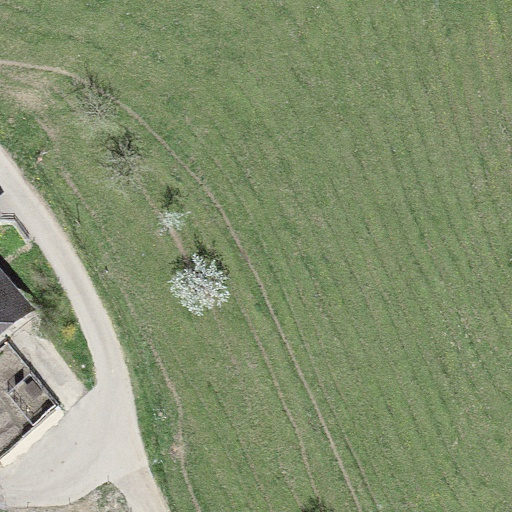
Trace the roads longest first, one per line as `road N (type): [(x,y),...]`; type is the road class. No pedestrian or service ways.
road 1 (track): [(123,511),(85,369),(29,258),(0,221)]
road 2 (track): [(8,360),(72,433),(98,436)]
